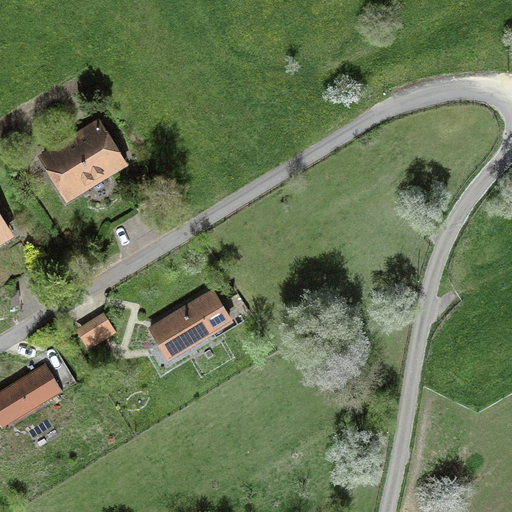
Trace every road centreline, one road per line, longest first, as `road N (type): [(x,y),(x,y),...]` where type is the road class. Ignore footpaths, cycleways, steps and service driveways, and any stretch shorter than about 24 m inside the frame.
road 1 (residential): [(0,341),(385,106),(455,87),(511,95)]
road 2 (residential): [(386,511),(439,249),(467,201),(511,152)]
